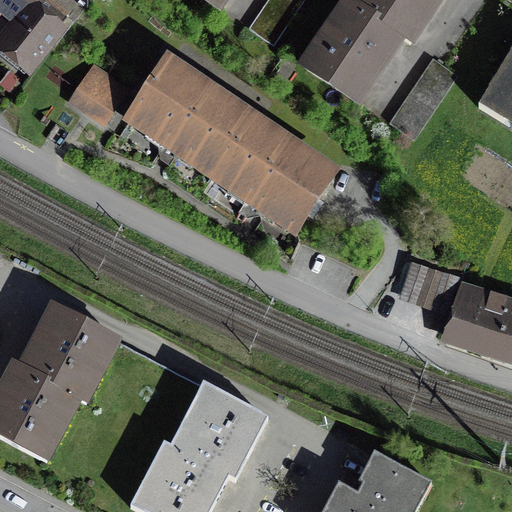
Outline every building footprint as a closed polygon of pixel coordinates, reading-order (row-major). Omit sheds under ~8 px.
[(10,0),(7,4),(1,0),(0,0),(0,28),(8,21),(16,29),(0,48),(0,53),(36,83),(76,36),(68,27),(73,17),(50,0),(10,0)] [(226,0),(200,0),(219,12),(226,0)] [(305,0),(270,0),(250,27),(273,44),(305,0)] [(403,42),(348,6),(339,0),(290,74),(354,116),(403,42)] [(352,0),(348,6),(403,42),(413,48),(444,0),(352,0)] [(511,51),(474,112),(511,134),(511,51)] [(133,93),(114,128),(191,179),(213,146),(238,112),(158,58),(133,93)] [(458,79),(433,62),(390,123),(415,140),(458,79)] [(71,93),(63,107),(100,132),(111,119),(128,94),(89,68),(71,93)] [(191,179),(289,245),(310,211),(334,177),(238,112),(213,146),(191,179)] [(457,281),(414,266),(403,296),(446,311),(457,281)] [(511,306),(464,291),(447,339),(511,360),(511,306)] [(41,311),(8,373),(76,408),(82,412),(115,350),(41,311)] [(42,472),(76,408),(8,373),(3,370),(0,375),(0,449),(4,452),(42,472)] [(195,391),(163,452),(222,483),(227,486),(260,424),(195,391)] [(206,511),(222,483),(163,452),(157,449),(123,511),(206,511)] [(331,490),(319,511),(412,511),(425,491),(367,461),(351,489),(357,493),(351,502),(331,490)]
